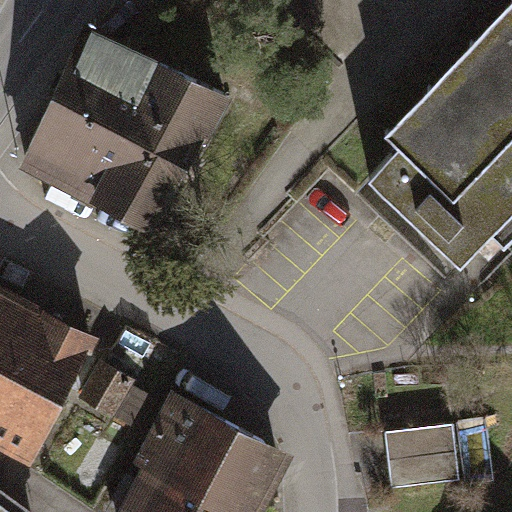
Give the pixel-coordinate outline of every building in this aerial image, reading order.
[(394,144),(356,189),(449,278),(511,212),(511,0),(501,0),(379,128),(394,144)] [(237,89),(87,17),(22,162),(99,203),(102,197),(161,225),(207,132),(214,134),(237,89)] [(103,332),(0,278),(0,445),(33,464),(103,332)] [(136,378),(101,358),(79,399),(116,416),(136,378)] [(262,444),(174,394),(139,457),(152,465),(143,482),(129,475),(112,507),(121,511),(255,511),(286,457),(262,444)] [(407,432),(413,486),(459,479),(454,425),(407,432)] [(0,511),(18,511),(0,498),(0,511)]
